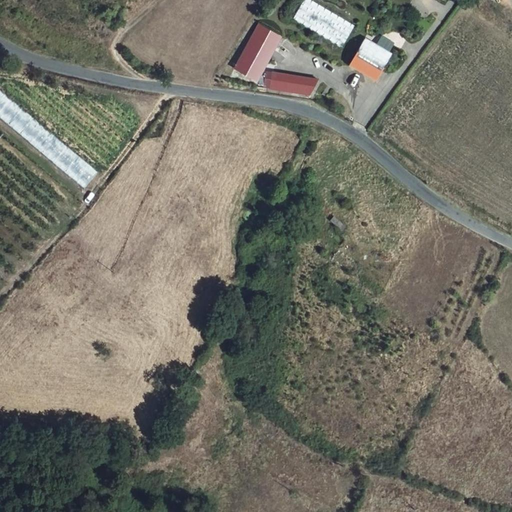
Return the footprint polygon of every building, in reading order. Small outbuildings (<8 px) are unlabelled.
[(342,46),(354,26),(309,0),(304,0),(294,19),(342,46)] [(271,44),(276,35),(255,23),(250,32),(271,44)] [(252,75),(271,44),(250,32),(232,63),(252,75)] [(381,35),(376,44),(365,37),(348,67),(376,83),(392,54),(389,52),(394,43),(381,35)] [(309,96),(318,80),(266,71),(264,88),(309,96)] [(0,117),(84,189),(97,173),(0,90),(0,117)]
